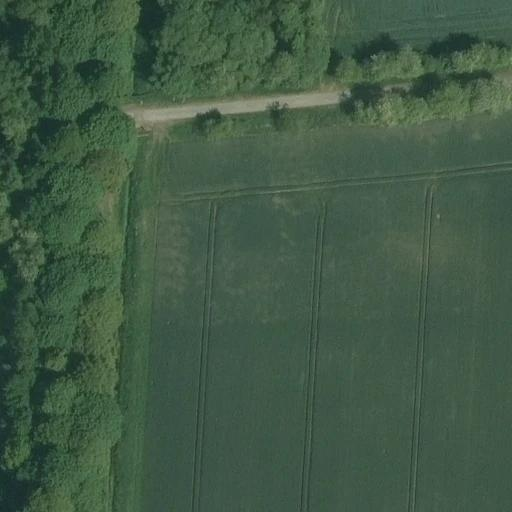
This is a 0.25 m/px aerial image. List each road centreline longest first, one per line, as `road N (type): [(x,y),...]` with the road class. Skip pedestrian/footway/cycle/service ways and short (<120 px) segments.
road 1 (unclassified): [(511,75),(87,114)]
road 2 (track): [(87,114),(62,511)]
